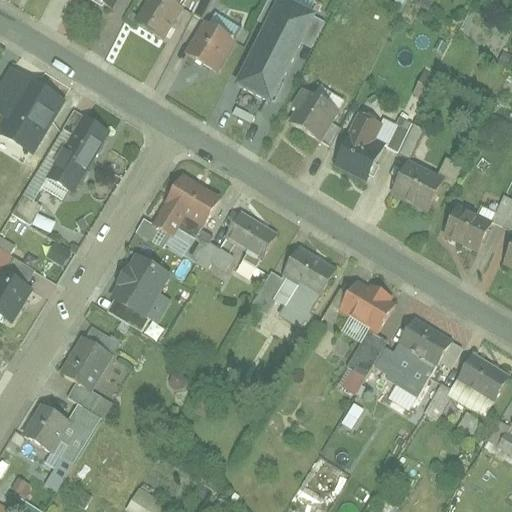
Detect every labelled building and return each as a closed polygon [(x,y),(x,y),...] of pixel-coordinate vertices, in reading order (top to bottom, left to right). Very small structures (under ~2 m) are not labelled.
[(164,39),(183,11),(166,0),(145,0),(133,18),(164,39)] [(197,0),(193,11),(202,15),(207,0),(197,0)] [(218,72),(235,45),(202,23),(184,50),(218,72)] [(267,103),(286,78),(254,55),(235,80),(267,103)] [(30,79),(7,110),(42,135),(64,103),(30,79)] [(340,111),(306,91),(288,121),(322,141),(340,111)] [(383,127),(360,112),(330,160),(364,181),(382,151),(371,145),(383,127)] [(71,185),(106,133),(77,113),(42,165),(71,185)] [(130,150),(109,136),(82,177),(103,190),(130,150)] [(422,210),(442,178),(407,157),(387,188),(422,210)] [(201,239),(225,204),(183,176),(164,204),(189,221),(169,251),(216,283),(232,259),(201,239)] [(493,224),(463,202),(442,231),(472,253),(493,224)] [(280,237),(240,211),(222,238),(262,264),(280,237)] [(48,234),(52,224),(34,217),(30,226),(48,234)] [(511,241),(500,263),(511,270),(511,241)] [(61,268),(69,254),(51,244),(43,258),(61,268)] [(295,335),(335,269),(297,246),(280,274),(304,289),(282,327),(295,335)] [(110,284),(105,302),(128,317),(156,326),(167,308),(169,303),(160,297),(167,275),(158,273),(136,259),(128,256),(110,284)] [(0,321),(3,324),(30,283),(2,264),(0,267),(0,321)] [(381,325),(394,304),(351,277),(338,298),(381,325)] [(456,343),(416,317),(403,337),(443,364),(456,343)] [(92,335),(74,362),(97,377),(115,350),(92,335)] [(498,394),(511,373),(473,348),(460,369),(498,394)] [(73,422),(40,401),(19,435),(52,456),(73,422)] [(511,402),(501,421),(511,427),(511,402)] [(353,436),(364,410),(352,404),(340,431),(353,436)] [(122,511),(167,511),(169,510),(136,490),(122,511)]
